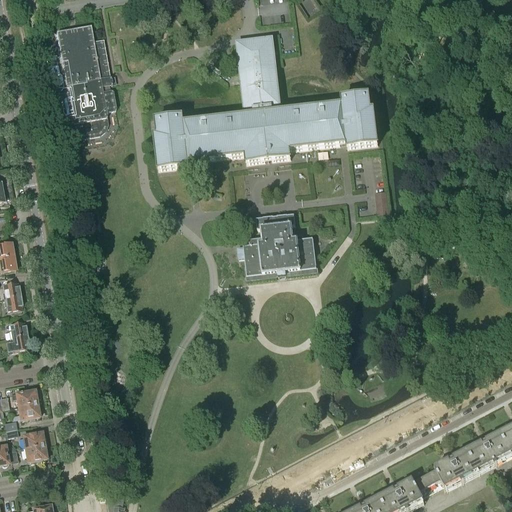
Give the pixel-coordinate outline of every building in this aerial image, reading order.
[(492,0),(471,0),(475,12),(494,6),(492,0)] [(483,20),(495,16),(494,10),(481,14),(483,20)] [(111,88),(110,81),(103,43),(93,45),(90,30),(56,36),(58,51),(39,55),(45,94),(55,92),(56,98),(59,97),(60,103),(58,104),(61,123),(71,122),(72,128),(73,128),(74,134),(78,139),(84,141),(100,138),(105,134),(107,128),(106,122),(107,122),(105,116),(115,114),(112,94),(109,95),(108,89),(111,88)] [(183,123),(183,120),(156,123),(157,139),(154,139),(159,174),(189,170),(188,166),(246,159),(247,167),(290,162),(289,154),(347,147),(348,151),(377,148),(374,114),(371,114),(369,98),(342,102),(342,104),(279,111),(279,110),(280,110),(272,41),(236,45),(240,77),(241,80),(244,115),(246,114),(246,115),(194,121),(183,123)] [(388,216),(386,201),(377,202),(378,217),(388,216)] [(244,262),(247,280),(317,272),(313,241),(293,243),(292,230),(296,229),(294,218),(287,218),(277,219),(277,220),(273,220),(263,221),(256,222),(257,233),(261,233),(262,241),(249,243),(250,249),(243,249),(243,250),(237,251),(238,262),(244,262)] [(0,262),(15,260),(14,254),(12,254),(11,246),(0,248),(0,262)] [(434,250),(434,259),(448,260),(448,251),(434,250)] [(468,266),(482,265),(482,257),(468,257),(468,266)] [(16,266),(15,260),(0,262),(0,276),(16,274),(14,266),(16,266)] [(5,303),(21,300),(19,292),(18,290),(17,290),(17,286),(3,289),(5,303)] [(22,307),(21,300),(5,303),(8,316),(21,314),(21,310),(22,309),(21,307),(22,307)] [(12,342),(28,339),(26,332),(25,330),(24,330),(24,326),(10,328),(12,342)] [(29,347),(28,339),(12,342),(10,342),(11,349),(7,350),(8,357),(28,354),(28,349),(29,349),(28,347),(29,347)] [(17,411),(39,407),(38,400),(36,400),(35,393),(12,397),(12,402),(16,402),(17,411)] [(0,401),(0,402),(1,409),(2,413),(9,412),(7,401),(0,401)] [(39,407),(17,411),(19,418),(12,420),(12,424),(19,422),(20,424),(40,421),(39,414),(41,414),(39,407)] [(5,434),(16,432),(15,424),(4,426),(5,434)] [(511,430),(500,437),(511,458),(511,457),(511,430)] [(17,439),(16,432),(5,434),(6,441),(17,439)] [(24,452),(47,449),(45,441),(43,441),(42,435),(22,439),(24,452)] [(478,475),(493,467),(495,470),(498,468),(496,466),(511,458),(500,437),(485,445),(481,447),(467,454),(478,475)] [(0,449),(0,469),(2,469),(3,470),(6,470),(7,468),(9,467),(6,449),(0,449)] [(48,456),(47,449),(24,452),(27,466),(47,463),(46,457),(48,456)] [(16,454),(9,455),(11,466),(18,465),(16,454)] [(478,475),(467,454),(452,462),(448,464),(434,472),(436,474),(425,480),(433,496),(444,490),(445,493),(460,485),(462,487),(465,485),(464,483),(478,475)] [(433,496),(425,480),(414,486),(412,483),(397,491),(393,493),(379,501),(385,511),(408,511),(423,504),(422,502),(433,496)] [(111,505),(107,504),(106,504),(107,511),(124,511),(125,510),(121,510),(123,500),(118,499),(119,496),(111,495),(110,502),(112,502),(111,505)] [(385,511),(379,501),(365,508),(360,511),(357,511),(385,511)]
